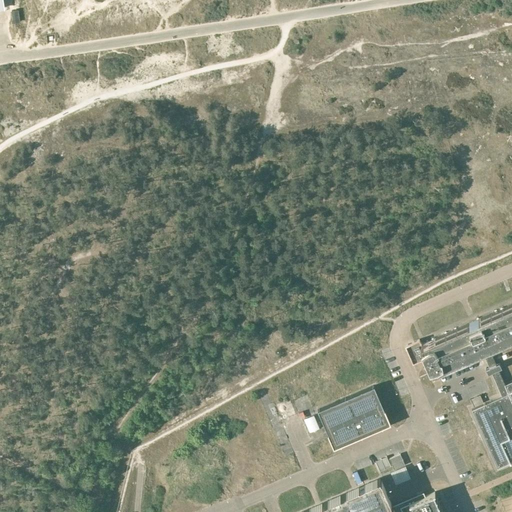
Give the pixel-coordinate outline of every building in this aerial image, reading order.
[(409,343),(405,345),(413,363),(422,359),(425,366),(427,369),(431,367),(432,371),(481,350),(488,347),(511,337),(511,305),(428,341),(428,342),(425,343),(421,345),(419,339),(409,343)] [(482,351),(488,365),(489,366),(487,367),(484,368),(487,374),(490,373),(492,372),(493,376),(502,395),(471,409),(497,468),(511,461),(511,379),(504,383),(497,367),(488,348),(482,351)] [(333,448),(390,423),(374,385),(317,410),(333,448)] [(401,453),(390,458),(395,469),(406,464),(401,453)] [(380,471),(391,466),(387,456),(375,461),(380,471)] [(402,511),(400,506),(405,504),(404,501),(392,506),(390,502),(391,501),(382,480),(381,480),(380,478),(377,479),(377,478),(372,480),(298,511),(402,511)] [(423,492),(404,501),(405,504),(410,502),(414,511),(442,511),(434,492),(425,496),(423,492)]
